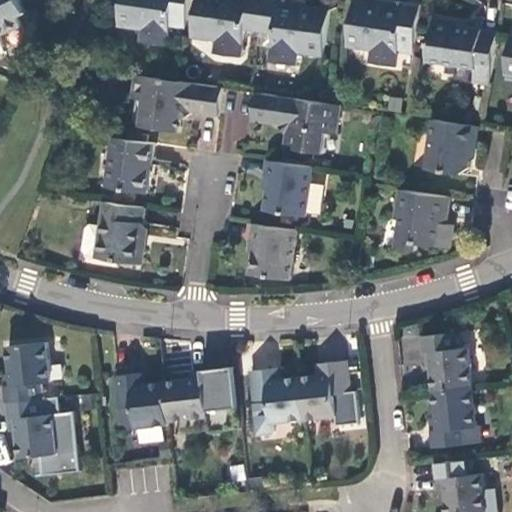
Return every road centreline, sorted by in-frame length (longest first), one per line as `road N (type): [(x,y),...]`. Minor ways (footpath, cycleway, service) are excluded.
road 1 (residential): [(385,511),(393,485),(376,308)]
road 2 (tertiary): [(0,275),(96,307),(191,317)]
road 3 (tertiary): [(191,317),(376,308)]
road 4 (tertiary): [(376,308),(511,265)]
road 5 (residential): [(191,317),(212,177)]
